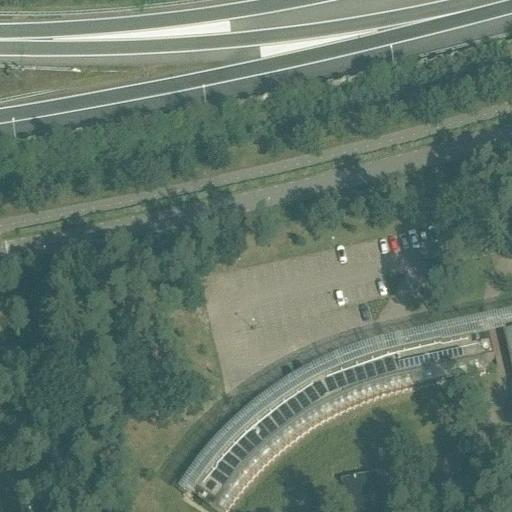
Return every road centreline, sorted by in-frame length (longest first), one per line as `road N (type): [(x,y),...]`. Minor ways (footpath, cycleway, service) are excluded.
road 1 (motorway): [(0,117),(286,62),(511,0)]
road 2 (tertiary): [(0,254),(409,168),(511,137)]
road 3 (motorway): [(0,48),(192,45),(494,0)]
road 4 (motorway): [(0,31),(126,26),(309,0)]
